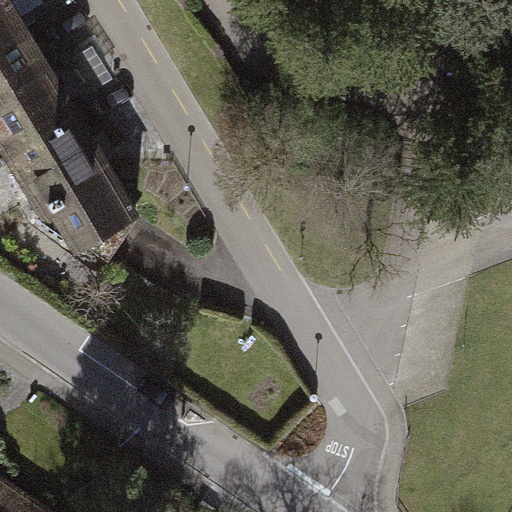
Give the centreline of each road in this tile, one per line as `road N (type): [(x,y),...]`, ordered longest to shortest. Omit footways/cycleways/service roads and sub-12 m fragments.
road 1 (residential): [(100,0),(360,426),(316,511)]
road 2 (residential): [(0,314),(299,511)]
